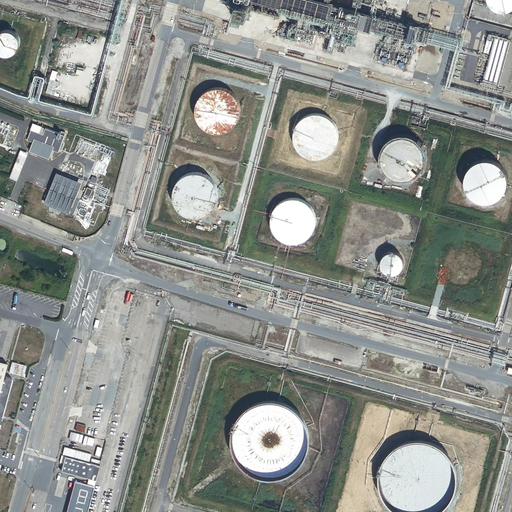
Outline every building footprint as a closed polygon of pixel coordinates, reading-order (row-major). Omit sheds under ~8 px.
[(511,0),(484,0),(485,2),(486,4),(487,6),(488,8),(490,9),(491,10),(493,11),(495,12),(497,13),(500,13),(502,13),(504,13),(506,12),(508,11),(510,10),(511,9),(511,8),(511,0)] [(19,47),(19,45),(19,44),(19,42),(19,41),(18,39),(18,38),(17,36),(16,35),(15,34),(13,33),(12,32),(10,32),(9,31),(7,31),(6,31),(4,31),(3,32),(1,32),(0,32),(0,54),(1,55),(2,56),(4,56),(5,56),(7,56),(9,56),(10,56),(12,55),(13,54),(14,53),(16,52),(17,51),(17,50),(18,48),(19,47)] [(240,112),(240,109),(240,107),(240,104),(239,101),(238,98),(236,96),(234,94),(232,92),(230,90),(228,89),(225,88),(222,87),(219,87),(216,87),(214,87),(211,88),(208,89),(206,90),(203,92),(201,94),(199,96),(198,98),(197,101),(196,104),(195,106),(195,109),(195,112),(196,115),(196,118),(198,120),(199,123),(201,125),(203,127),(205,128),(208,130),(210,131),(213,132),(216,132),(219,132),(222,132),(225,131),(227,130),(230,129),(232,127),(234,125),(236,123),(238,120),(239,118),(240,115),(240,112)] [(337,139),(338,136),(337,133),(337,130),(336,127),(335,125),(333,122),(331,120),(329,118),(327,116),(325,115),(322,114),(319,113),(316,113),(313,113),(311,113),(308,114),(305,115),(303,116),(300,118),(298,120),(296,122),(295,124),(294,127),(293,130),(292,133),(292,135),(292,138),(293,141),(294,144),(295,146),(296,149),(298,151),(300,153),(302,155),(305,156),(308,157),(310,158),(313,158),(316,158),(319,158),(322,157),(324,156),(327,155),(329,153),(331,151),(333,149),(335,147),(336,144),(337,141),(337,139)] [(34,144),(30,152),(48,160),(52,152),(58,154),(66,135),(62,133),(61,134),(59,134),(59,135),(46,130),(43,137),(39,135),(35,133),(31,132),(27,142),(34,144)] [(422,162),(422,159),(422,156),(422,154),(421,151),(419,148),(418,146),(416,144),(414,142),(412,140),(409,139),(407,137),(404,137),(401,136),(398,136),(395,137),(393,137),(390,138),(387,140),(385,141),(383,143),(381,146),(380,148),(378,151),(377,153),(377,156),(377,159),(377,162),(377,165),(378,167),(379,170),(381,172),(383,175),(385,177),(387,178),(390,180),(392,181),(395,181),(398,182),(401,182),(404,182),(406,181),(409,180),(412,178),(414,177),(416,175),(418,173),(419,170),(421,168),(421,165),(422,162)] [(15,181),(26,154),(20,152),(10,178),(15,181)] [(508,186),(508,183),(508,180),(507,177),(506,174),(505,172),(504,169),(502,167),(500,165),(497,163),(495,162),(492,161),(489,160),(487,160),(484,160),(481,160),(478,161),(475,162),(473,163),(471,165),(469,167),(467,169),(465,171),(464,174),(463,177),(462,180),(462,182),(462,185),(463,188),(464,191),(465,193),(467,196),(468,198),(470,200),(473,202),(475,203),(478,204),(481,205),(483,205),(486,205),(489,205),(492,204),(495,203),(497,202),(499,200),(502,198),(503,196),(505,194),(506,191),(507,188),(508,186)] [(217,198),(217,195),(217,192),(217,189),(216,186),(214,184),(213,181),(211,179),(209,177),(207,175),(204,174),(202,173),(199,172),(196,172),(193,172),(190,172),(187,173),(185,174),(182,175),(180,177),(178,179),(176,181),(174,184),(173,186),(172,189),(172,192),(172,195),(172,197),(172,200),(173,203),(174,205),(176,208),(178,210),(180,212),(182,214),(185,215),(187,216),(190,217),(193,217),(196,217),(199,217),(201,216),(204,215),(206,214),(209,212),(211,210),(213,208),(214,206),(216,203),(216,201),(217,198)] [(56,175),(50,190),(51,190),(74,200),(75,200),(81,185),(56,175)] [(90,198),(93,191),(88,188),(85,196),(90,198)] [(74,200),(51,190),(45,205),(68,215),(74,200)] [(314,224),(315,221),(314,218),(314,215),(313,213),(312,210),(310,208),(309,205),(306,203),(304,202),(302,200),(299,199),(296,199),(293,198),(291,198),(288,198),(285,199),(282,200),(280,202),(277,203),(275,205),(273,207),(272,210),(271,212),(270,215),(269,218),(269,221),(269,224),(270,226),(271,229),(272,232),(273,234),(275,236),(277,238),(279,240),(282,241),(285,243),(287,243),(290,244),(293,244),(296,243),(299,243),(301,242),(304,240),(306,239),(308,237),(310,234),(312,232),(313,229),(314,227),(314,224)] [(404,263),(404,262),(403,260),(403,259),(402,257),(401,256),(400,254),(399,253),(398,252),(396,251),(395,251),(393,250),(391,250),(390,250),(388,250),(386,251),(385,251),(383,252),(382,253),(381,254),(380,256),(379,257),(378,258),(378,260),(377,262),(377,263),(377,265),(378,267),(378,268),(379,270),(380,271),(381,272),(382,274),(383,275),(385,275),(386,276),(388,276),(389,277),(391,277),(393,276),(394,276),(396,275),(397,275),(399,274),(400,273),(401,271),(402,270),(403,268),(403,267),(403,265),(404,263)] [(234,288),(222,285),(221,288),(219,287),(218,290),(232,294),(234,288)] [(0,428),(13,379),(5,376),(3,382),(0,380),(0,428)] [(307,450),(308,445),(308,440),(308,435),(307,430),(306,426),(304,421),(301,417),(298,414),(294,410),(291,407),(286,405),(282,403),(277,402),(272,401),(267,401),(263,402),(258,403),(253,405),(249,407),(245,410),(242,413),(239,417),(236,421),(234,425),(232,430),(231,435),(231,440),(231,444),(232,449),(234,454),(236,458),(238,462),(241,466),(245,469),(249,472),(253,475),(258,476),(262,478),(267,478),(272,478),(277,478),(281,477),(286,475),(290,472),(294,470),(298,466),(301,463),(303,459),(306,454),(307,450)] [(455,488),(456,483),(456,479),(456,474),(455,469),(454,464),(452,460),(449,456),(446,452),(442,449),(439,446),(434,443),(430,442),(425,440),(420,440),(415,440),(411,440),(406,442),(401,443),(397,446),(393,448),(390,452),(387,455),(384,460),(382,464),(380,469),(379,473),(379,478),(379,483),(380,488),(382,492),(384,497),(386,501),(389,505),(393,508),(397,511),(399,511),(436,511),(438,511),(442,508),(446,505),(449,501),(451,497),(454,493),(455,488)] [(88,511),(101,465),(67,456),(63,471),(91,478),(89,485),(76,481),(68,511),(88,511)]
